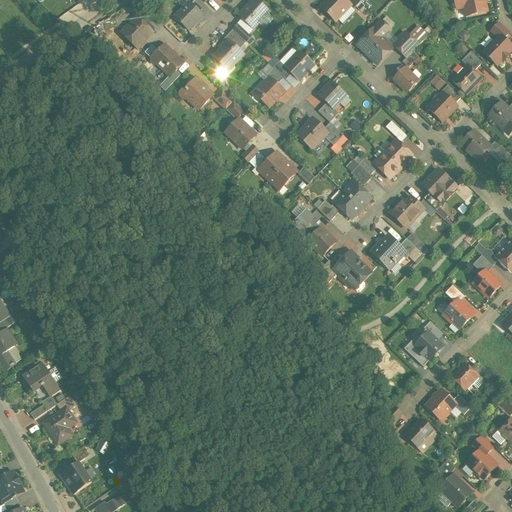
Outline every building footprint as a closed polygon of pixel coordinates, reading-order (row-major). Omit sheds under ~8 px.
[(256,0),(240,16),(253,29),(267,14),(260,7),(261,5),(256,0)] [(329,0),(321,8),(336,22),(338,20),(343,25),(356,12),(354,10),(350,7),(351,6),(344,0),(329,0)] [(361,3),(358,0),(344,0),(351,6),(350,7),(354,10),(361,3)] [(451,0),(454,2),(455,1),(457,10),(464,8),(466,17),(488,12),(486,4),(486,3),(485,0),(451,0)] [(84,2),(74,8),(78,15),(88,9),(84,2)] [(191,5),(185,10),(184,9),(175,18),(189,31),(203,16),(191,5)] [(155,19),(142,6),(133,16),(136,19),(137,18),(147,28),(155,19)] [(147,28),(137,18),(136,19),(122,34),(139,51),(145,44),(143,42),(151,33),(153,35),(153,34),(147,28)] [(381,22),(357,46),(378,66),(395,48),(392,46),(384,38),(391,31),(381,22)] [(251,37),(238,25),(233,31),(246,43),(251,37)] [(509,34),(499,25),(492,32),(498,38),(500,36),(504,40),(509,34)] [(417,27),(409,36),(419,46),(428,37),(423,32),(417,27)] [(429,27),(423,32),(428,37),(433,31),(429,27)] [(246,43),(233,31),(225,39),(228,43),(238,52),(238,51),(246,43)] [(409,36),(405,33),(392,46),(395,48),(406,59),(413,52),(419,46),(409,36)] [(498,38),(484,53),(497,66),(502,61),(503,62),(510,56),(508,55),(511,50),(511,48),(504,40),(500,36),(498,38)] [(228,43),(214,58),(228,71),(243,55),(238,51),(238,52),(228,43)] [(461,57),(467,51),(460,44),(454,49),(461,57)] [(172,53),(165,46),(152,60),(152,63),(154,65),(157,65),(170,77),(170,78),(176,72),(184,64),(176,57),(176,56),(173,53),(172,53)] [(406,59),(403,63),(409,69),(419,58),(413,52),(406,59)] [(286,68),(285,69),(292,75),(299,81),(313,66),(300,53),(286,68)] [(482,64),(471,53),(462,62),(468,68),(468,67),(474,73),(482,64)] [(286,68),(279,62),(273,69),(283,79),(286,81),(292,75),(285,69),(286,68)] [(393,67),(396,72),(403,66),(400,62),(393,67)] [(193,64),(187,69),(195,76),(208,90),(213,85),(193,64)] [(468,68),(463,72),(460,72),(457,76),(457,78),(453,83),(466,95),(481,80),(474,73),(468,67),(468,68)] [(283,79),(273,69),(267,76),(270,79),(271,79),(277,85),(283,79)] [(405,69),(394,80),(397,83),(397,85),(399,87),(401,87),(407,93),(418,82),(405,69)] [(176,72),(170,78),(170,77),(160,87),(165,92),(180,76),(176,72)] [(428,83),(437,91),(444,84),(436,75),(428,83)] [(270,79),(262,88),(259,88),(259,91),(257,93),(263,99),(261,101),(269,109),(285,92),(277,85),(271,79),(270,79)] [(196,80),(186,91),(183,91),(180,94),(180,97),(183,100),(186,100),(187,99),(193,104),(193,105),(198,111),(200,111),(213,96),(204,88),(204,86),(202,84),(200,84),(196,80)] [(345,96),(331,83),(319,96),(327,104),(333,109),(345,96)] [(461,99),(448,86),(442,93),(455,105),(461,99)] [(234,103),(223,92),(215,101),(226,111),(234,103)] [(455,105),(442,93),(441,94),(442,94),(442,99),(437,104),(435,102),(428,109),(442,123),(447,118),(448,118),(457,108),(455,105)] [(312,95),(307,100),(312,105),(317,101),(312,95)] [(234,103),(226,111),(236,121),(244,112),(234,103)] [(333,109),(327,104),(318,113),(330,123),(338,114),(333,109)] [(511,112),(508,109),(502,104),(498,108),(496,108),(494,110),(494,112),(489,117),(490,118),(488,120),(488,122),(493,127),(496,127),(497,125),(503,130),(507,126),(507,123),(511,117),(511,112)] [(324,130),(313,120),(297,136),(312,150),(324,138),(328,134),(324,130)] [(256,137),(239,121),(227,134),(242,148),(249,141),(251,142),(256,137)] [(408,137),(392,122),(386,128),(398,140),(397,142),(400,145),(408,137)] [(343,136),(330,124),(324,130),(328,134),(324,138),(334,147),(343,136)] [(490,148),(474,132),(463,143),(469,149),(467,151),(477,161),(487,152),(490,148)] [(400,145),(397,142),(385,153),(401,169),(404,165),(412,156),(400,145)] [(498,144),(493,150),(490,148),(487,152),(499,163),(508,154),(498,144)] [(210,145),(198,145),(199,153),(210,153),(210,145)] [(252,147),(242,157),(249,164),(259,153),(252,147)] [(259,153),(249,164),(255,169),(265,159),(259,153)] [(401,169),(385,153),(374,165),(378,169),(389,180),(397,171),(398,172),(401,169)] [(275,155),(261,170),(261,173),(270,181),(285,165),(285,163),(282,160),(280,160),(275,155)] [(373,167),(365,159),(359,165),(359,166),(370,176),(378,169),(374,165),(373,167)] [(285,165),(270,181),(278,189),(282,186),(284,187),(286,187),(289,184),(289,182),(297,173),(291,168),(290,169),(285,165)] [(370,176),(359,166),(351,174),(364,187),(372,178),(370,176)] [(315,178),(304,168),(299,173),(299,176),(309,185),(315,178)] [(438,171),(423,187),(430,193),(436,199),(437,199),(451,184),(438,171)] [(371,199),(354,183),(344,194),(361,210),(371,199)] [(436,199),(430,193),(423,201),(436,213),(443,205),(437,199),(436,199)] [(361,210),(344,194),(334,204),(351,220),(361,210)] [(407,203),(404,201),(391,215),(391,216),(392,215),(406,228),(424,210),(412,198),(407,203)] [(338,214),(325,201),(317,210),(330,222),(338,214)] [(299,204),(289,214),(302,228),(312,218),(299,204)] [(289,226),(292,230),(298,226),(295,221),(289,226)] [(336,244),(321,229),(308,243),(323,257),(336,244)] [(427,249),(412,235),(407,240),(422,255),(427,249)] [(389,237),(383,244),(381,242),(371,253),(389,271),(395,265),(396,266),(397,264),(397,263),(403,257),(406,260),(409,258),(409,257),(400,247),(389,237)] [(422,255),(407,240),(400,247),(409,257),(409,258),(414,263),(422,255)] [(511,242),(508,246),(508,249),(504,253),(501,253),(497,257),(498,260),(500,262),(500,265),(505,269),(507,269),(511,273),(511,272),(511,242)] [(336,268),(333,271),(338,275),(340,277),(340,279),(342,281),(345,282),(353,290),(361,281),(363,283),(372,274),(355,258),(356,257),(351,252),(336,268)] [(492,265),(482,256),(473,266),(478,270),(482,266),(487,271),(492,265)] [(329,262),(317,275),(328,285),(338,275),(333,271),(336,268),(329,262)] [(492,279),(485,272),(474,284),(489,299),(500,287),(495,282),(495,281),(493,279),(492,279)] [(328,285),(317,275),(312,279),(324,295),(332,288),(328,285)] [(361,281),(353,290),(355,291),(357,293),(360,293),(365,288),(365,285),(363,283),(361,281)] [(465,297),(453,286),(445,294),(456,304),(459,301),(460,302),(465,297)] [(460,302),(459,301),(456,304),(443,317),(452,325),(454,323),(460,329),(474,315),(460,302)] [(5,308),(0,310),(0,324),(11,317),(5,308)] [(511,314),(502,325),(511,333),(511,314)] [(0,324),(0,333),(15,323),(11,317),(0,324)] [(443,335),(430,323),(424,330),(428,334),(429,333),(437,342),(443,335)] [(7,331),(0,336),(0,363),(6,372),(11,368),(12,368),(15,366),(5,352),(15,345),(17,347),(17,346),(7,331)] [(428,334),(414,348),(429,362),(443,347),(437,342),(429,333),(428,334)] [(37,367),(23,377),(34,394),(34,393),(33,391),(41,386),(42,388),(45,386),(52,397),(50,398),(50,399),(52,398),(61,392),(55,383),(49,374),(42,364),(42,365),(38,368),(37,367)] [(490,374),(479,364),(472,372),(478,378),(477,378),(482,383),(490,374)] [(472,372),(465,365),(460,370),(459,370),(457,373),(457,374),(452,378),(465,391),(472,384),(477,378),(478,378),(472,372)] [(56,369),(49,374),(55,383),(62,379),(56,369)] [(482,383),(477,378),(472,384),(476,389),(479,389),(482,385),(482,383)] [(442,391),(426,408),(440,422),(444,418),(444,417),(446,418),(449,415),(448,413),(449,413),(454,407),(456,405),(453,402),(442,391)] [(471,408),(459,396),(453,402),(456,405),(454,407),(464,416),(471,408)] [(58,405),(57,406),(62,413),(67,410),(69,413),(77,407),(70,397),(58,405)] [(50,398),(42,403),(44,406),(48,412),(57,406),(58,405),(52,398),(50,399),(50,398)] [(511,418),(511,406),(504,399),(497,406),(511,420),(511,418)] [(44,406),(31,415),(35,421),(48,412),(44,406)] [(385,418),(384,419),(391,426),(402,415),(395,408),(385,418)] [(62,413),(44,425),(58,446),(69,439),(64,432),(76,424),(69,413),(67,410),(62,413)] [(511,419),(500,432),(501,433),(501,437),(505,441),(509,441),(511,443),(511,419)] [(420,421),(405,437),(419,450),(434,434),(420,421)] [(494,448),(482,437),(476,444),(482,450),(487,455),(494,448)] [(84,448),(72,456),(76,462),(88,455),(84,448)] [(487,455),(482,450),(467,465),(484,481),(485,479),(487,479),(490,476),(490,474),(497,467),(487,457),(487,455)] [(455,469),(447,461),(437,471),(448,482),(453,476),(451,474),(455,469)] [(78,464),(60,476),(61,477),(62,476),(69,487),(68,488),(74,496),(92,484),(91,483),(89,485),(82,475),(85,473),(78,464)] [(6,476),(0,479),(0,498),(4,504),(24,493),(19,485),(21,484),(17,478),(15,478),(12,473),(6,476)] [(472,493),(453,476),(448,482),(440,491),(458,508),(472,493)] [(111,511),(105,503),(94,510),(95,511),(111,511)]
